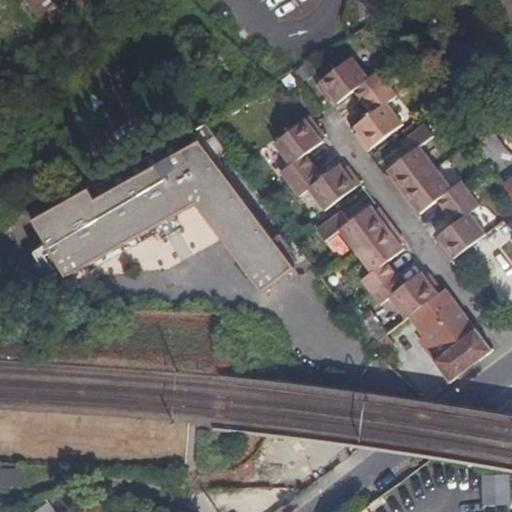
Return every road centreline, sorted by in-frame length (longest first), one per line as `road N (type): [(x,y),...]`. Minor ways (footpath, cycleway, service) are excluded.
road 1 (residential): [(511,357),(333,126)]
road 2 (tertiary): [(315,511),(511,367)]
